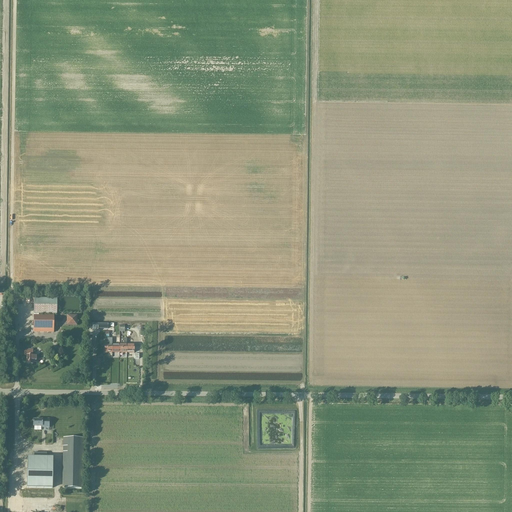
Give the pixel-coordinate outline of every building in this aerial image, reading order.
[(34,298),(34,314),(57,314),(57,299),(34,298)] [(53,333),(54,315),(34,315),(33,332),(53,333)] [(77,326),(77,315),(67,315),(67,326),(77,326)] [(33,349),(24,349),(24,355),(26,355),(26,364),(33,364),(33,362),(37,362),(37,355),(33,355),(33,349)] [(49,427),(49,419),(42,419),(42,420),(33,420),(33,427),(42,427),(42,428),(49,427)] [(83,438),(63,438),(63,489),(83,489),(83,438)] [(53,488),(53,458),(47,458),(47,453),(34,453),(34,458),(28,458),(27,488),(53,488)]
